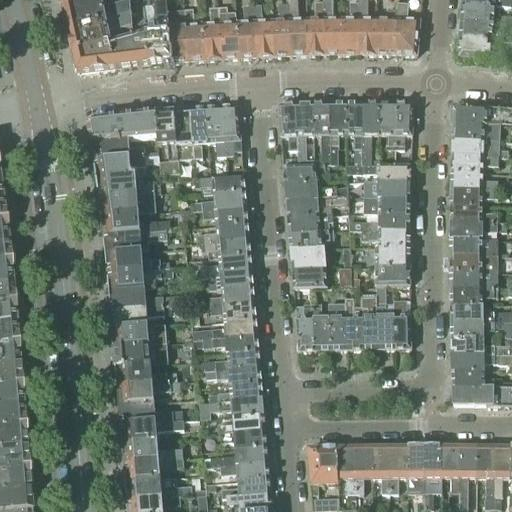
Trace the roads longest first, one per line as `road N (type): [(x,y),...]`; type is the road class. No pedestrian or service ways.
road 1 (residential): [(281,395),(430,390),(435,85)]
road 2 (tertiary): [(82,511),(36,107)]
road 3 (residential): [(281,395),(256,87)]
road 4 (residential): [(511,427),(285,432)]
road 5 (residential): [(36,107),(256,87)]
road 6 (residential): [(256,87),(435,85)]
